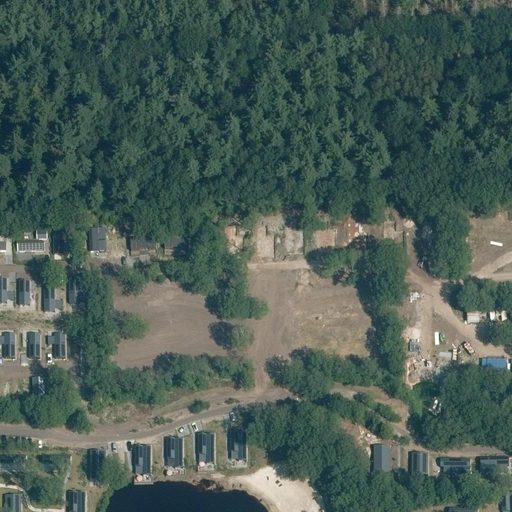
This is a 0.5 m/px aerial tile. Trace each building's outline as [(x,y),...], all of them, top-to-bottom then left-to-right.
[(480,207),(480,228),(495,228),(495,207),(480,207)] [(331,228),(331,249),(345,249),(345,228),(331,228)] [(354,228),(354,249),(368,249),(368,228),(354,228)] [(305,229),(305,250),(319,250),(319,229),(305,229)] [(384,230),(384,251),(398,251),(398,230),(384,230)] [(279,231),(279,251),(293,251),(293,231),(279,231)] [(413,234),(413,255),(428,255),(428,234),(413,234)] [(244,236),(244,256),(258,256),(258,236),(244,236)] [(156,239),(130,240),(131,252),(139,252),(139,250),(149,250),(149,251),(157,250),(156,239)] [(189,239),(165,239),(165,251),(172,251),(172,249),(182,249),(181,251),(189,251),(189,239)] [(44,243),(18,244),(18,254),(45,253),(44,243)] [(64,246),(64,260),(84,260),(84,246),(64,246)] [(96,246),(96,260),(116,260),(116,246),(96,246)] [(22,286),(22,306),(32,306),(32,287),(22,286)] [(61,287),(61,307),(71,307),(71,288),(61,287)] [(169,290),(169,311),(183,311),(183,290),(169,290)] [(196,291),(196,312),(211,312),(211,291),(196,291)] [(43,292),(43,312),(53,312),(52,293),(43,292)] [(1,293),(1,313),(11,313),(10,293),(1,293)] [(138,294),(138,315),(152,315),(152,294),(138,294)] [(157,312),(166,311),(165,294),(156,294),(157,312)] [(284,294),(284,315),(298,315),(298,294),(284,294)] [(337,294),(337,314),(352,314),(352,294),(337,294)] [(310,295),(310,316),(325,316),(325,295),(310,295)] [(359,295),(360,316),(374,316),(374,295),(359,295)] [(112,298),(112,319),(126,319),(126,298),(112,298)] [(511,327),(498,327),(498,348),(511,348),(511,327)] [(469,328),(469,349),(483,349),(483,328),(469,328)] [(439,329),(439,350),(453,350),(453,329),(439,329)] [(3,330),(3,350),(13,350),(13,330),(3,330)] [(34,350),(34,331),(24,331),(24,350),(34,350)] [(44,331),(44,351),(54,351),(53,332),(44,331)] [(308,337),(308,358),(323,358),(323,337),(308,337)] [(337,338),(337,359),(352,359),(352,338),(337,338)] [(278,339),(278,360),(292,360),(292,339),(278,339)] [(359,340),(360,361),(374,361),(374,340),(359,340)] [(205,343),(205,364),(220,364),(220,343),(205,343)] [(172,345),(172,366),(186,365),(186,345),(172,345)] [(142,352),(143,372),(157,372),(157,352),(142,352)] [(114,358),(114,379),(128,379),(128,358),(114,358)] [(285,374),(285,388),(306,388),(306,374),(285,374)] [(329,376),(329,390),(350,390),(350,376),(329,376)] [(45,380),(34,380),(34,404),(61,403),(61,392),(45,393),(45,380)] [(367,380),(367,394),(388,394),(388,380),(367,380)] [(219,382),(219,396),(240,396),(240,382),(219,382)] [(178,391),(178,405),(199,405),(199,391),(178,391)] [(141,402),(141,416),(162,416),(162,402),(141,402)] [(95,414),(95,428),(116,428),(116,414),(95,414)] [(352,428),(352,449),(366,449),(366,428),(352,428)] [(246,462),(246,433),(231,433),(231,453),(238,453),(238,462),(246,462)] [(214,465),(214,436),(199,436),(199,456),(206,456),(206,465),(214,465)] [(183,469),(183,440),(167,440),(167,460),(174,460),(175,469),(183,469)] [(380,446),(380,467),(395,467),(394,446),(380,446)] [(151,448),(135,448),(135,468),(143,468),(143,477),(151,477),(151,448)] [(106,472),(106,452),(90,452),(90,481),(98,481),(98,472),(106,472)] [(414,455),(414,476),(428,476),(428,455),(414,455)] [(27,458),(0,457),(0,466),(27,466),(27,458)] [(71,458),(42,458),(42,467),(71,467),(71,458)] [(455,460),(455,474),(475,474),(475,460),(455,460)] [(491,460),(491,474),(511,474),(511,460),(491,460)] [(85,511),(85,494),(70,494),(69,511),(85,511)] [(21,511),(21,500),(21,497),(5,497),(5,500),(5,511),(21,511)]
